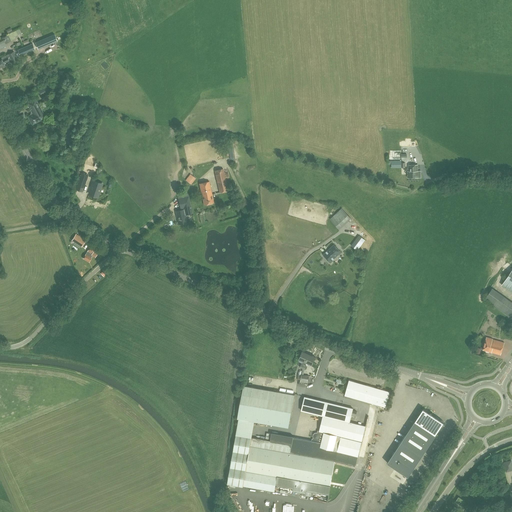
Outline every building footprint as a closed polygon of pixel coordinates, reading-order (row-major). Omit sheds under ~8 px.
[(0,48),(1,49),(0,47),(0,46),(5,44),(15,38),(14,37),(18,35),(22,33),(19,29),(16,30),(13,32),(12,32),(8,34),(2,37),(0,38),(0,48)] [(54,34),(35,42),(38,49),(57,41),(54,34)] [(35,49),(33,43),(18,50),(20,55),(35,49)] [(10,62),(18,59),(14,51),(1,57),(2,58),(0,59),(0,67),(5,65),(4,63),(9,60),(10,62)] [(41,95),(49,91),(46,85),(38,89),(41,95)] [(37,122),(41,120),(41,119),(45,117),(35,99),(27,103),(32,112),(31,115),(29,116),(33,124),(37,121),(37,122)] [(418,171),(418,164),(408,164),(408,171),(408,177),(418,177),(418,171)] [(228,190),(223,168),(215,170),(220,192),(228,190)] [(88,175),(81,173),(76,190),(82,192),(88,175)] [(196,179),(190,174),(186,181),(191,185),(196,179)] [(102,184),(93,181),(89,193),(98,196),(102,184)] [(204,204),(214,202),(209,181),(199,183),(204,204)] [(178,224),(187,222),(186,215),(193,213),(189,196),(178,198),(180,209),(183,208),(183,209),(175,211),(178,224)] [(339,229),(340,229),(351,218),(342,208),(330,219),(339,229)] [(82,246),(86,240),(76,234),(72,240),(82,246)] [(365,239),(359,235),(354,241),(360,246),(365,239)] [(92,244),(87,251),(92,254),(91,255),(93,256),(95,257),(100,249),(92,244)] [(334,245),(323,255),(330,262),(332,260),(333,261),(330,264),(332,266),(334,265),(337,269),(336,270),(343,264),(337,258),(336,259),(335,257),(341,252),(334,245)] [(86,254),(83,259),(89,262),(92,257),(93,256),(91,255),(92,254),(87,251),(86,254)] [(511,290),(511,269),(502,284),(511,290)] [(511,318),(511,303),(491,289),(485,299),(511,318)] [(501,355),(504,342),(492,339),(487,337),(483,350),(501,355)] [(302,368),(309,354),(302,351),(299,359),(298,359),(296,362),(298,363),(300,359),(304,361),(303,364),(301,363),(300,367),(302,368)] [(315,357),(309,354),(302,368),(301,375),(300,382),(308,383),(309,378),(309,375),(304,375),(305,369),(307,365),(306,365),(307,362),(312,365),(312,364),(315,357)] [(377,388),(349,380),(345,395),(385,407),(390,392),(382,389),(383,387),(378,386),(377,388)] [(289,423),(295,395),(244,385),(238,418),(239,418),(228,483),(274,492),(276,485),(290,488),(290,490),(306,493),(307,491),(329,494),(329,491),(335,461),(355,466),(358,456),(366,426),(350,422),(352,414),(353,410),(353,408),(304,396),(301,410),(323,416),(319,430),(318,430),(317,432),(316,432),(315,432),(315,433),(314,433),(313,434),(313,435),(313,436),(313,438),(312,438),(312,440),(293,437),(292,443),(289,443),(290,440),(282,439),(281,442),(252,437),(255,421),(285,426),(289,423)] [(432,414),(423,408),(387,462),(408,477),(439,431),(439,430),(444,422),(432,414)] [(511,461),(511,460),(503,462),(506,472),(511,470),(511,461)] [(464,500),(459,497),(458,497),(455,501),(456,502),(461,505),(464,500)]
